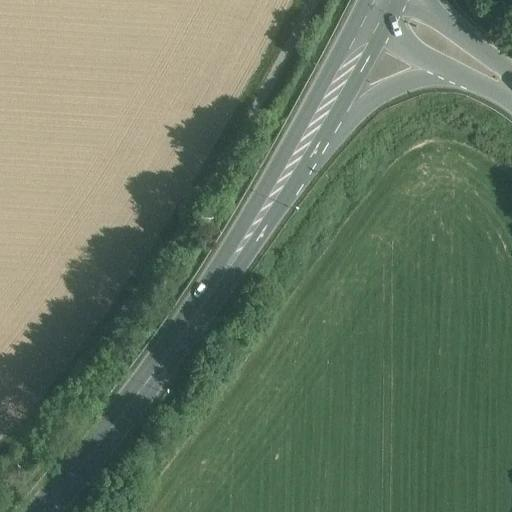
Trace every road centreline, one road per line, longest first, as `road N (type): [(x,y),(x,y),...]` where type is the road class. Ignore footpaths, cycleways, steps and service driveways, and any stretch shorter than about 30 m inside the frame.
road 1 (primary): [(302,148),(218,286),(43,511)]
road 2 (primary): [(302,148),(367,102),(415,81),(469,75),(511,92)]
road 3 (primary): [(380,0),(302,148)]
